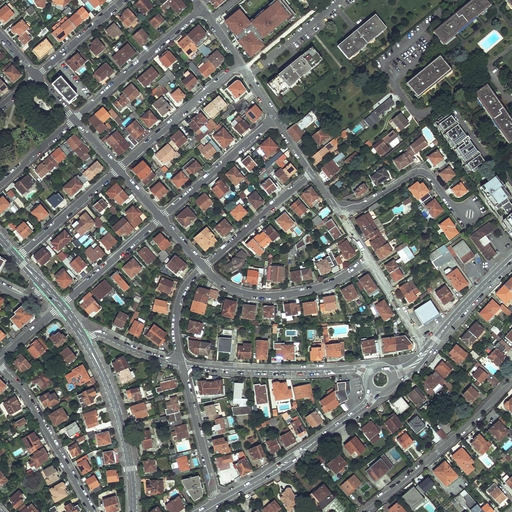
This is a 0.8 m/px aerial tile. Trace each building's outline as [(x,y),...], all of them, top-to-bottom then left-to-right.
[(88,0),(96,9),(105,1),(104,0),(88,0)] [(141,0),(135,6),(143,15),(156,4),(154,1),(152,0),(141,0)] [(186,8),(179,0),(168,0),(167,1),(169,5),(173,10),(176,13),(178,11),(180,13),(186,8)] [(212,0),(210,2),(216,8),(226,0),(212,0)] [(242,6),(225,19),(252,53),(266,42),(262,37),(292,13),(281,0),(274,0),(252,18),(242,6)] [(472,0),(434,32),(443,42),(455,32),(476,14),(489,4),(485,0),(472,0)] [(159,8),(162,11),(164,9),(169,5),(167,1),(159,8)] [(76,13),(83,21),(89,16),(88,14),(90,12),(84,5),(82,8),(76,13)] [(0,11),(0,18),(4,23),(13,15),(5,6),(0,11)] [(26,12),(30,16),(35,12),(32,7),(26,12)] [(120,19),(127,27),(136,19),(131,14),(134,11),(132,9),(129,11),(128,10),(123,14),(124,15),(120,19)] [(68,19),(75,28),(83,21),(76,13),(68,19)] [(150,22),(155,29),(158,27),(159,27),(162,24),(161,23),(165,21),(159,15),(150,22)] [(337,47),(348,60),(386,28),(375,15),(337,47)] [(60,27),(67,35),(75,28),(68,19),(60,27)] [(23,20),(15,26),(14,27),(13,28),(12,29),(12,31),(12,32),(13,33),(15,34),(16,34),(18,34),(20,37),(27,30),(30,28),(23,20)] [(120,32),(114,24),(106,31),(112,38),(120,32)] [(187,36),(197,48),(198,48),(203,44),(209,38),(198,25),(187,36)] [(51,34),(58,42),(67,35),(60,27),(51,34)] [(40,33),(43,37),(49,32),(46,28),(40,33)] [(18,39),(25,46),(32,39),(29,35),(31,34),(27,30),(20,37),(18,39)] [(133,37),(141,46),(145,43),(144,41),(148,37),(142,30),(133,37)] [(197,48),(187,36),(177,44),(188,56),(197,48)] [(90,48),(95,55),(101,50),(103,52),(106,49),(97,39),(93,42),(94,44),(90,48)] [(32,51),(39,59),(52,48),(45,40),(32,51)] [(199,51),(201,53),(207,48),(203,44),(198,48),(198,49),(199,51)] [(113,58),(120,66),(135,53),(127,45),(113,58)] [(201,53),(205,57),(211,51),(208,47),(207,48),(201,53)] [(267,85),(277,97),(322,60),(312,48),(267,85)] [(207,60),(215,69),(221,64),(220,63),(223,60),(217,52),(207,60)] [(81,53),(78,56),(85,63),(87,60),(81,53)] [(160,60),(167,69),(176,61),(168,53),(160,60)] [(66,64),(74,72),(85,63),(78,56),(77,55),(66,64)] [(407,83),(417,96),(442,76),(450,69),(440,56),(407,83)] [(199,71),(204,77),(208,73),(209,75),(216,70),(215,69),(207,60),(205,58),(203,59),(203,62),(205,65),(199,71)] [(186,66),(191,71),(195,68),(191,64),(190,62),(186,66)] [(4,69),(14,82),(21,76),(10,63),(4,69)] [(95,73),(101,81),(107,76),(108,77),(114,72),(106,64),(95,73)] [(137,80),(145,88),(159,76),(152,68),(137,80)] [(170,81),(173,78),(174,77),(169,70),(164,74),(166,76),(170,81)] [(61,77),(67,84),(69,83),(60,73),(58,74),(61,77)] [(182,83),(190,90),(194,87),(193,86),(197,82),(191,75),(182,83)] [(150,94),(152,96),(154,94),(159,90),(163,87),(170,81),(166,76),(157,84),(159,86),(150,94)] [(52,85),(69,103),(77,95),(72,90),(67,84),(61,77),(52,85)] [(228,90),(237,100),(246,92),(241,84),(240,84),(240,83),(239,83),(238,82),(237,83),(228,90)] [(475,92),(509,142),(511,139),(511,120),(487,84),(475,92)] [(123,95),(130,103),(140,94),(131,86),(128,89),(128,90),(123,95)] [(163,87),(159,90),(163,95),(164,96),(168,92),(163,87)] [(154,94),(158,98),(163,95),(159,90),(154,94)] [(171,96),(177,103),(184,96),(178,90),(171,96)] [(113,105),(117,110),(121,106),(123,109),(127,105),(130,103),(123,95),(120,97),(121,98),(113,105)] [(219,111),(220,112),(227,106),(219,97),(212,103),(219,111)] [(153,106),(162,117),(164,115),(163,114),(169,108),(161,98),(153,106)] [(232,106),(236,110),(246,101),(244,98),(237,105),(235,103),(232,106)] [(394,104),(390,98),(370,114),(371,115),(364,121),(370,128),(380,120),(377,117),(394,104)] [(236,110),(240,114),(250,105),(246,101),(236,110)] [(130,103),(127,105),(133,112),(134,111),(136,110),(130,103)] [(206,111),(212,119),(219,111),(212,103),(206,109),(205,110),(205,111),(206,111)] [(244,111),(254,123),(258,119),(257,118),(262,114),(255,106),(249,111),(247,109),(244,111)] [(95,115),(102,123),(110,117),(103,108),(95,115)] [(157,121),(149,112),(146,115),(142,118),(141,119),(148,128),(157,121)] [(454,150),(465,165),(463,167),(467,173),(472,170),(474,172),(480,168),(478,165),(484,161),(449,113),(447,115),(447,114),(434,123),(441,132),(443,131),(445,133),(443,135),(452,147),(453,147),(455,149),(454,150)] [(391,120),(396,126),(404,120),(399,114),(391,120)] [(89,121),(97,130),(103,124),(102,123),(95,115),(89,121)] [(190,125),(196,132),(204,125),(197,117),(193,120),(194,121),(190,125)] [(135,140),(146,131),(137,120),(126,130),(131,135),(126,138),(129,141),(134,147),(138,144),(135,140)] [(210,124),(215,129),(218,126),(212,120),(209,122),(210,124)] [(287,130),(296,142),(305,134),(300,128),(304,125),(299,120),(290,128),(287,130)] [(396,126),(400,131),(408,124),(404,120),(396,126)] [(239,125),(235,121),(231,124),(232,125),(241,135),(249,128),(243,121),(242,122),(239,125)] [(97,130),(100,133),(104,129),(106,127),(105,126),(103,124),(97,130)] [(192,137),(198,144),(208,135),(215,129),(210,124),(206,127),(207,129),(196,139),(194,136),(192,137)] [(306,130),(312,137),(317,133),(310,124),(306,127),(308,129),(306,130)] [(214,137),(224,149),(233,141),(224,129),(214,137)] [(312,137),(319,145),(329,137),(322,129),(317,133),(312,137)] [(311,157),(315,162),(328,152),(327,151),(333,147),(333,146),(347,134),(345,131),(344,130),(311,157)] [(372,147),(379,156),(388,149),(383,143),(395,133),(393,130),(372,147)] [(107,141),(113,148),(122,140),(116,133),(110,138),(108,135),(101,140),(104,144),(107,141)] [(172,141),(179,149),(187,141),(180,133),(176,136),(175,135),(174,135),(171,138),(171,139),(170,139),(172,141)] [(66,141),(74,150),(83,142),(81,139),(80,140),(74,134),(66,141)] [(198,144),(192,137),(191,135),(188,138),(192,144),(190,146),(188,148),(190,150),(192,148),(192,149),(193,149),(198,144)] [(407,151),(411,157),(427,144),(421,136),(405,148),(407,151)] [(260,148),(268,157),(277,148),(270,139),(260,148)] [(128,147),(131,150),(134,147),(129,141),(126,144),(122,140),(113,148),(120,156),(128,147)] [(158,153),(155,156),(163,165),(166,163),(167,164),(174,158),(174,157),(173,156),(177,153),(175,151),(176,151),(179,149),(172,141),(165,147),(166,149),(159,155),(158,153)] [(200,152),(207,160),(217,152),(217,153),(220,150),(212,141),(209,143),(210,144),(205,148),(202,145),(198,149),(200,152)] [(369,141),(363,145),(367,150),(372,146),(369,141)] [(74,150),(85,162),(90,158),(87,155),(90,152),(84,146),(86,145),(83,142),(74,150)] [(67,157),(71,153),(63,145),(59,148),(67,157)] [(51,156),(58,164),(67,157),(59,148),(51,156)] [(392,161),(398,171),(413,160),(411,157),(407,151),(392,161)] [(428,157),(433,165),(436,163),(439,167),(445,162),(436,151),(428,157)] [(252,154),(267,171),(271,167),(276,162),(284,155),(281,152),(267,164),(255,152),(252,154)] [(344,156),(341,152),(338,155),(333,159),(330,161),(321,168),(329,178),(338,170),(334,165),(336,163),(344,156)] [(276,162),(278,165),(286,158),(284,155),(276,162)] [(344,161),(347,166),(356,159),(352,155),(344,161)] [(42,163),(50,172),(58,164),(51,156),(42,163)] [(241,164),(249,173),(257,167),(249,158),(241,164)] [(154,179),(156,181),(164,174),(161,170),(160,169),(155,174),(143,162),(135,168),(135,173),(146,185),(154,179)] [(184,170),(190,177),(193,174),(194,175),(201,168),(196,162),(188,168),(187,167),(184,170)] [(440,173),(445,181),(454,175),(445,162),(439,167),(442,172),(440,173)] [(36,172),(42,179),(50,172),(42,163),(38,167),(39,169),(36,172)] [(90,169),(95,175),(103,168),(97,163),(90,169)] [(284,172),(289,178),(294,174),(293,173),(296,171),(291,165),(283,171),(284,172)] [(267,171),(270,175),(275,172),(271,167),(267,171)] [(227,176),(236,187),(244,179),(235,168),(227,176)] [(83,175),(89,181),(95,175),(90,169),(83,175)] [(371,178),(376,185),(388,177),(383,169),(377,173),(378,174),(371,178)] [(172,181),(179,188),(188,180),(187,179),(190,177),(184,170),(172,181)] [(259,177),(262,180),(266,176),(268,176),(269,177),(271,176),(270,175),(267,171),(259,177)] [(277,177),(283,184),(289,178),(284,172),(277,177)] [(64,188),(71,196),(89,181),(83,175),(81,177),(79,175),(64,188)] [(17,189),(23,195),(35,184),(28,176),(21,182),(20,181),(18,183),(21,186),(17,189)] [(495,176),(480,187),(490,199),(488,201),(496,211),(501,207),(508,216),(503,220),(508,227),(511,224),(511,205),(507,199),(510,196),(495,176)] [(244,185),(247,188),(252,183),(247,178),(245,180),(247,182),(244,185)] [(261,186),(268,196),(277,189),(269,179),(261,186)] [(451,189),(455,194),(455,195),(456,195),(457,196),(458,196),(459,196),(465,191),(457,179),(451,183),(454,187),(451,189)] [(213,191),(220,199),(229,191),(221,181),(215,186),(217,187),(213,191)] [(40,185),(45,191),(49,188),(43,182),(40,185)] [(156,195),(160,199),(168,192),(160,183),(151,191),(155,196),(156,195)] [(419,198),(422,202),(430,196),(427,192),(428,191),(422,183),(419,185),(417,183),(408,189),(417,199),(419,198)] [(107,193),(113,200),(115,198),(122,191),(117,185),(107,193)] [(353,193),(357,198),(367,191),(363,185),(359,187),(359,188),(356,190),(356,191),(353,193)] [(10,200),(16,196),(10,189),(5,194),(10,200)] [(124,202),(126,205),(135,198),(132,195),(128,198),(122,191),(115,198),(121,205),(124,202)] [(319,198),(314,192),(311,194),(308,191),(304,195),(301,197),(309,206),(311,204),(319,198)] [(247,200),(255,210),(263,203),(255,193),(248,199),(242,192),(238,196),(244,203),(247,200)] [(48,201),(55,209),(65,201),(59,195),(56,197),(55,195),(48,201)] [(195,203),(203,212),(212,204),(204,195),(195,203)] [(424,207),(433,218),(442,212),(434,200),(430,196),(422,202),(420,203),(423,207),(424,207)] [(0,200),(0,213),(0,214),(10,205),(4,198),(0,200)] [(311,204),(313,206),(321,200),(319,198),(311,204)] [(93,207),(100,214),(108,206),(102,199),(93,207)] [(290,208),(300,218),(304,214),(308,211),(298,200),(290,208)] [(367,208),(370,212),(381,204),(379,201),(367,208)] [(230,213),(237,222),(247,213),(240,205),(230,213)] [(32,213),(39,221),(42,219),(43,220),(49,215),(41,206),(32,213)] [(110,210),(114,215),(118,212),(114,207),(110,210)] [(128,216),(125,219),(134,229),(142,222),(138,218),(143,214),(139,211),(137,212),(136,210),(133,207),(126,213),(128,216)] [(177,219),(185,228),(196,218),(188,209),(177,219)] [(356,221),(361,229),(368,224),(373,221),(368,213),(363,216),(356,221)] [(73,226),(81,236),(95,224),(99,230),(104,224),(100,219),(99,218),(93,222),(86,214),(73,226)] [(276,222),(286,233),(294,224),(285,214),(276,222)] [(314,221),(318,226),(323,222),(318,216),(314,221)] [(113,229),(119,236),(124,233),(126,234),(127,235),(134,229),(125,219),(124,218),(113,229)] [(327,233),(332,241),(342,236),(332,220),(329,222),(327,218),(323,222),(318,226),(319,229),(324,226),(328,232),(327,233)] [(378,219),(374,222),(379,230),(383,227),(378,219)] [(439,225),(449,239),(457,233),(453,228),(454,227),(448,219),(439,225)] [(215,229),(223,238),(229,234),(228,232),(232,229),(225,221),(215,229)] [(489,222),(470,237),(487,260),(495,254),(488,243),(483,237),(485,236),(494,229),(489,222)] [(16,230),(25,239),(32,232),(25,223),(16,230)] [(361,229),(366,237),(367,236),(369,239),(370,238),(377,234),(378,233),(376,230),(373,231),(368,224),(361,229)] [(271,241),(272,242),(279,237),(270,227),(264,233),(271,241)] [(195,239),(205,251),(216,242),(213,238),(214,237),(206,229),(195,239)] [(58,238),(65,245),(72,239),(65,232),(58,238)] [(253,240),(262,249),(271,241),(264,233),(258,237),(257,236),(253,240)] [(101,241),(109,249),(117,242),(109,234),(101,241)] [(370,243),(375,251),(387,244),(383,239),(380,240),(377,234),(370,238),(373,242),(370,243)] [(154,240),(163,251),(171,244),(167,241),(166,241),(161,235),(154,240)] [(52,243),(58,251),(65,245),(58,238),(52,243)] [(73,243),(78,248),(82,245),(77,239),(73,243)] [(296,245),(297,250),(305,246),(303,239),(296,245)] [(344,239),(336,244),(339,247),(346,242),(344,239)] [(246,245),(252,251),(254,250),(260,256),(264,252),(262,249),(253,240),(246,245)] [(453,251),(463,263),(474,255),(463,240),(452,248),(450,245),(446,248),(448,251),(450,253),(453,251)] [(339,247),(343,253),(350,249),(346,242),(339,247)] [(395,249),(397,253),(407,247),(404,243),(395,249)] [(375,251),(380,259),(392,251),(387,244),(375,251)] [(438,248),(442,255),(448,251),(446,248),(444,244),(438,248)] [(289,252),(288,259),(292,259),(292,256),(297,252),(297,250),(296,245),(294,247),(289,252)] [(98,247),(94,251),(90,247),(85,252),(93,262),(95,260),(96,261),(99,258),(100,258),(104,255),(98,247)] [(139,254),(149,265),(156,259),(147,247),(139,254)] [(397,253),(399,256),(409,250),(407,247),(397,253)] [(428,256),(432,262),(442,255),(438,248),(428,256)] [(34,257),(42,266),(51,258),(43,249),(34,257)] [(343,253),(347,260),(355,255),(350,249),(343,253)] [(244,264),(247,255),(242,250),(237,255),(235,258),(234,258),(233,259),(232,260),(232,261),(232,262),(223,267),(227,273),(231,271),(232,273),(240,269),(242,264),(244,264)] [(160,256),(165,261),(170,256),(168,253),(166,254),(163,251),(159,254),(160,256)] [(432,262),(437,269),(440,267),(440,266),(453,257),(450,253),(448,251),(442,255),(432,262)] [(58,256),(63,262),(67,258),(62,252),(58,256)] [(317,264),(319,269),(324,266),(327,272),(331,271),(330,268),(334,265),(329,256),(324,258),(325,260),(317,264)] [(63,262),(69,269),(71,266),(78,273),(81,270),(86,266),(79,257),(74,261),(71,264),(67,259),(67,258),(63,262)] [(168,267),(175,274),(180,269),(183,272),(188,268),(177,257),(168,267)] [(124,269),(132,278),(142,270),(133,259),(124,269)] [(384,266),(390,274),(397,269),(398,268),(393,260),(384,266)] [(429,264),(434,272),(437,269),(432,262),(429,264)] [(319,269),(322,275),(327,272),(324,266),(319,269)] [(284,268),(273,267),(268,267),(267,274),(267,275),(266,281),(271,281),(283,282),(284,268)] [(446,276),(457,292),(467,284),(456,269),(452,272),(448,268),(444,272),(447,276),(446,276)] [(390,274),(395,281),(402,277),(397,269),(390,274)] [(301,272),(302,280),(312,279),(310,270),(301,272)] [(56,280),(63,287),(65,288),(73,281),(65,272),(56,280)] [(295,279),(296,282),(302,280),(301,272),(291,273),(292,279),(295,279)] [(113,278),(125,292),(130,288),(118,273),(113,278)] [(248,273),(247,282),(251,283),(251,284),(257,285),(257,284),(262,284),(262,276),(258,275),(258,274),(248,273)] [(359,281),(369,295),(378,289),(368,275),(359,281)] [(399,289),(404,296),(416,288),(413,283),(409,286),(407,283),(413,279),(411,275),(399,284),(401,287),(399,289)] [(511,277),(508,281),(507,281),(503,285),(511,292),(511,277)] [(158,290),(169,294),(173,283),(162,279),(158,290)] [(93,293),(100,300),(113,289),(106,281),(93,293)] [(496,294),(506,303),(511,296),(511,292),(503,285),(500,288),(501,289),(496,294)] [(341,292),(347,303),(358,297),(351,286),(341,292)] [(436,294),(444,305),(453,298),(445,287),(436,294)] [(198,291),(195,301),(206,305),(209,297),(213,299),(215,291),(211,289),(210,291),(200,288),(199,288),(199,289),(198,290),(198,291)] [(404,296),(409,304),(417,299),(414,295),(419,292),(416,288),(404,296)] [(420,297),(422,300),(431,295),(429,293),(429,292),(420,297)] [(82,306),(89,315),(94,311),(96,313),(101,309),(91,297),(92,296),(90,294),(84,299),(86,302),(82,306)] [(134,302),(131,307),(135,311),(142,298),(136,296),(133,301),(134,302)] [(323,299),(325,311),(336,309),(334,297),(323,299)] [(226,298),(222,316),(233,318),(236,303),(231,301),(231,300),(226,298)] [(156,300),(154,311),(166,314),(169,304),(156,300)] [(500,307),(492,300),(486,307),(494,314),(500,307)] [(195,306),(194,311),(203,314),(206,305),(195,301),(193,306),(195,306)] [(376,307),(385,321),(393,315),(384,301),(376,307)] [(414,312),(423,326),(439,315),(430,301),(414,312)] [(303,304),(304,315),(316,314),(315,303),(303,304)] [(285,306),(286,316),(297,315),(295,304),(285,306)] [(243,306),(242,318),(254,320),(255,308),(243,306)] [(8,333),(13,339),(22,332),(19,329),(34,316),(30,311),(28,312),(25,309),(23,310),(21,307),(15,312),(16,313),(11,318),(16,325),(8,333)] [(263,308),(264,318),(273,318),(274,319),(276,319),(276,307),(268,308),(268,307),(264,307),(264,308),(263,308)] [(480,313),(488,320),(494,314),(486,307),(480,313)] [(510,317),(511,314),(511,312),(506,308),(503,311),(510,317)] [(133,324),(129,333),(134,335),(135,333),(139,335),(141,330),(144,325),(135,321),(139,313),(135,311),(130,322),(133,324)] [(114,324),(123,328),(128,316),(119,312),(114,324)] [(192,328),(191,332),(200,334),(203,324),(191,321),(189,327),(192,328)] [(483,329),(476,322),(468,331),(476,338),(483,329)] [(167,335),(155,326),(153,329),(152,331),(147,329),(146,329),(144,336),(147,337),(158,345),(163,338),(165,340),(167,335)] [(255,326),(254,334),(262,335),(262,338),(269,338),(269,334),(262,333),(263,327),(255,326)] [(493,332),(497,335),(500,332),(493,326),(490,329),(493,332)] [(460,339),(468,346),(476,338),(468,331),(460,339)] [(50,338),(58,347),(66,339),(60,332),(54,336),(53,335),(50,338)] [(394,338),(396,351),(407,350),(409,350),(410,349),(411,349),(412,348),(412,347),(412,346),(412,345),(411,344),(411,343),(405,337),(399,337),(399,335),(393,336),(394,338)] [(324,344),(323,337),(320,337),(320,342),(312,343),(313,348),(312,348),(312,351),(311,351),(311,352),(312,360),(323,358),(322,356),(325,356),(324,347),(324,344)] [(221,338),(220,350),(231,351),(232,339),(221,338)] [(382,340),(384,353),(396,351),(394,338),(382,340)] [(45,344),(40,339),(37,341),(32,345),(33,346),(28,350),(35,358),(45,350),(42,347),(45,344)] [(200,342),(199,353),(209,355),(210,349),(215,350),(215,341),(212,340),(211,343),(200,342)] [(260,355),(260,359),(267,359),(267,350),(268,350),(269,341),(258,340),(257,350),(258,350),(257,355),(260,355)] [(362,342),(364,353),(370,352),(371,354),(376,353),(373,340),(362,342)] [(194,352),(199,353),(200,342),(190,341),(191,350),(194,352)] [(277,351),(277,356),(287,356),(287,358),(293,358),(293,346),(282,346),(282,343),(275,343),(275,351),(277,351)] [(503,348),(498,343),(494,347),(496,348),(488,357),(497,366),(505,357),(500,352),(503,348)] [(327,346),(328,357),(334,357),(335,357),(340,357),(340,355),(339,344),(327,346)] [(467,354),(456,345),(450,353),(452,355),(450,357),(459,363),(467,354)] [(239,346),(238,358),(244,359),(244,357),(251,358),(251,347),(244,347),(239,346)] [(60,354),(68,365),(78,358),(74,352),(72,353),(68,348),(60,354)] [(469,354),(475,360),(479,356),(472,350),(469,354)] [(18,368),(21,371),(29,364),(22,356),(15,362),(19,367),(18,368)] [(113,363),(118,373),(119,372),(127,368),(128,367),(123,356),(116,359),(117,361),(113,363)] [(447,361),(444,364),(450,370),(453,367),(447,361)] [(450,370),(444,364),(442,362),(439,365),(440,367),(436,371),(443,377),(450,370)] [(487,374),(489,372),(478,362),(475,364),(476,365),(472,369),(476,373),(473,376),(477,380),(481,383),(488,375),(487,374)] [(67,376),(71,382),(78,378),(81,384),(90,379),(83,366),(74,370),(75,372),(67,376)] [(121,378),(123,383),(132,378),(127,368),(119,372),(122,378),(121,378)] [(37,382),(43,388),(47,385),(48,386),(51,383),(43,371),(33,381),(35,383),(37,382)] [(157,382),(161,383),(165,373),(161,372),(157,382)] [(443,383),(444,381),(435,372),(433,374),(424,382),(425,384),(423,387),(431,395),(434,392),(435,394),(442,387),(441,386),(443,383)] [(175,380),(161,383),(162,387),(157,389),(158,393),(177,388),(176,384),(175,380)] [(201,394),(201,398),(209,397),(209,394),(223,393),(223,380),(198,382),(200,394),(201,394)] [(442,384),(448,391),(452,387),(446,381),(442,384)] [(335,391),(335,397),(339,404),(342,401),(344,402),(345,402),(346,401),(346,400),(347,400),(347,399),(347,398),(347,397),(346,396),(345,395),(345,392),(350,391),(349,382),(344,383),(344,384),(335,385),(335,391)] [(241,403),(241,406),(248,405),(248,399),(241,399),(242,388),(244,388),(244,384),(235,383),(233,403),(241,403)] [(273,385),(276,400),(292,397),(291,390),(288,391),(286,384),(284,384),(280,385),(279,384),(278,383),(275,383),(273,384),(273,385)] [(480,390),(472,383),(469,386),(470,387),(462,395),(471,403),(476,397),(474,396),(477,393),(479,395),(482,392),(480,390)] [(255,386),(257,402),(268,401),(266,388),(261,389),(260,385),(255,386)] [(312,395),(310,386),(295,389),(297,398),(309,395),(309,398),(311,398),(312,403),(314,403),(312,395)] [(127,391),(128,397),(135,396),(136,399),(140,398),(137,388),(127,391)] [(423,397),(421,395),(424,393),(420,388),(417,390),(416,388),(412,392),(413,393),(409,396),(418,407),(422,403),(420,400),(423,397)] [(78,395),(82,408),(88,406),(88,405),(93,403),(91,396),(95,394),(93,389),(78,395)] [(320,403),(323,407),(335,397),(335,391),(320,402),(320,403)] [(40,398),(45,407),(48,405),(49,407),(58,401),(54,394),(50,396),(48,394),(40,398)] [(400,414),(409,406),(413,411),(415,409),(411,403),(408,405),(401,396),(396,400),(397,401),(393,405),(400,414)] [(321,408),(325,413),(339,404),(335,397),(323,407),(321,408)] [(4,405),(11,415),(21,409),(18,404),(19,404),(16,398),(4,405)] [(165,410),(166,416),(175,414),(174,411),(179,410),(176,398),(171,399),(172,402),(170,403),(171,409),(165,410)] [(135,413),(137,419),(148,415),(144,403),(131,407),(133,414),(135,413)] [(232,407),(234,415),(254,413),(253,404),(248,405),(241,406),(232,407)] [(214,405),(205,407),(207,417),(209,416),(210,421),(215,420),(219,419),(218,414),(216,414),(214,405)] [(306,418),(312,427),(314,425),(315,426),(325,420),(317,407),(314,410),(314,411),(306,418)] [(50,416),(55,425),(65,419),(63,415),(64,414),(61,409),(55,412),(55,411),(49,414),(50,416)] [(425,424),(424,423),(426,421),(422,416),(415,409),(413,411),(417,415),(408,423),(415,432),(425,424)] [(85,415),(90,428),(99,424),(97,421),(100,420),(99,417),(97,417),(95,411),(85,415)] [(174,437),(175,441),(189,437),(186,425),(182,426),(180,421),(177,421),(175,414),(166,416),(170,431),(175,430),(177,436),(174,437)] [(393,414),(382,422),(391,432),(401,424),(393,414)] [(27,423),(24,418),(13,425),(16,431),(19,430),(20,431),(25,428),(24,425),(27,423)] [(290,424),(298,437),(303,434),(302,432),(305,431),(297,419),(290,424)] [(66,431),(69,437),(80,431),(76,423),(78,421),(78,420),(60,430),(62,434),(66,431)] [(218,430),(219,434),(226,433),(223,420),(216,422),(217,426),(214,426),(215,431),(218,430)] [(255,426),(257,430),(271,424),(270,420),(255,426)] [(489,430),(498,422),(497,420),(487,429),(489,430)] [(370,421),(361,429),(369,439),(376,434),(382,430),(377,423),(374,425),(370,421)] [(391,432),(382,422),(379,424),(388,435),(391,432)] [(498,422),(489,430),(498,441),(508,433),(498,422)] [(280,438),(286,447),(294,442),(289,432),(290,431),(288,428),(286,429),(288,433),(280,438)] [(99,439),(100,446),(112,443),(109,431),(97,434),(98,439),(99,439)] [(142,432),(145,449),(153,447),(150,431),(142,432)] [(24,440),(29,449),(35,446),(35,447),(32,449),(34,451),(43,446),(38,437),(37,438),(34,433),(24,440)] [(412,442),(405,433),(396,439),(403,449),(412,442)] [(78,439),(79,442),(85,439),(86,441),(89,440),(89,439),(87,434),(78,439)] [(376,434),(369,439),(373,444),(380,438),(376,434)] [(479,434),(470,442),(477,450),(478,450),(482,454),(489,448),(488,447),(491,445),(487,441),(486,442),(479,434)] [(0,441),(4,447),(10,444),(8,441),(6,442),(4,438),(0,441)] [(219,450),(220,455),(229,452),(227,441),(225,442),(224,438),(213,441),(215,451),(219,450)] [(354,457),(364,448),(362,446),(355,438),(345,447),(354,457)] [(266,443),(271,454),(281,450),(277,439),(266,443)] [(74,440),(66,445),(69,449),(76,445),(74,440)] [(76,445),(69,449),(73,457),(81,453),(76,445)] [(250,450),(253,459),(263,456),(260,447),(250,450)] [(454,458),(463,450),(461,447),(451,455),(454,458)] [(40,464),(50,458),(44,448),(34,454),(35,456),(31,458),(33,461),(35,465),(37,468),(41,466),(40,464)] [(463,450),(454,458),(463,469),(473,461),(463,450)] [(115,454),(113,454),(113,451),(103,453),(104,465),(114,463),(114,459),(115,459),(115,454)] [(219,459),(221,465),(229,463),(237,461),(235,453),(229,455),(229,456),(219,459)] [(321,455),(313,458),(317,466),(324,463),(321,455)] [(393,467),(383,455),(375,461),(378,465),(375,467),(373,465),(370,468),(366,472),(374,482),(378,478),(378,479),(382,476),(381,475),(384,472),(385,473),(393,467)] [(331,461),(328,463),(336,473),(339,470),(341,472),(345,468),(343,466),(347,463),(342,458),(341,459),(338,456),(335,458),(331,461)] [(178,459),(182,471),(189,469),(187,457),(178,459)] [(217,459),(220,468),(229,465),(229,463),(221,465),(219,459),(217,459)] [(78,464),(83,474),(90,470),(85,460),(78,464)] [(146,472),(156,471),(154,460),(144,462),(145,467),(144,467),(145,471),(145,472),(146,472)] [(238,471),(241,476),(250,471),(244,460),(241,461),(241,460),(239,461),(239,463),(234,466),(236,471),(238,471)] [(433,471),(445,485),(457,475),(444,461),(433,471)] [(44,471),(49,479),(47,480),(49,484),(59,478),(57,475),(58,474),(56,469),(54,470),(52,466),(44,471)] [(108,472),(109,482),(119,481),(117,471),(116,471),(108,472)] [(507,474),(503,478),(511,488),(511,476),(510,478),(507,474)] [(86,480),(91,489),(99,485),(94,475),(86,480)] [(343,483),(340,486),(348,494),(349,493),(350,488),(353,489),(354,485),(358,486),(360,484),(353,475),(350,478),(350,480),(347,479),(346,483),(343,483)] [(183,484),(193,500),(201,496),(203,494),(198,476),(182,481),(183,484)] [(418,484),(418,485),(424,492),(434,484),(428,477),(421,483),(421,482),(418,484)] [(163,480),(151,481),(151,485),(147,485),(148,495),(161,494),(163,492),(163,480)] [(51,490),(54,496),(53,497),(56,502),(69,495),(63,483),(51,490)] [(495,483),(493,484),(487,489),(499,504),(507,497),(498,487),(495,483)] [(316,505),(317,504),(321,509),(334,499),(323,485),(316,491),(315,489),(308,496),(316,505)] [(424,492),(418,485),(407,494),(406,492),(402,496),(412,509),(424,499),(421,495),(424,492)] [(288,488),(283,491),(285,493),(279,497),(284,503),(282,504),(288,511),(300,503),(298,501),(299,500),(295,495),(294,496),(288,488)] [(10,499),(13,503),(12,504),(16,509),(23,503),(20,499),(19,497),(21,495),(18,492),(10,499)] [(465,505),(470,511),(482,511),(480,509),(467,494),(463,498),(466,502),(465,505)] [(103,500),(106,511),(114,511),(120,510),(115,497),(103,500)] [(158,500),(167,511),(170,510),(171,511),(177,511),(185,507),(181,502),(182,501),(178,497),(167,506),(161,498),(158,500)] [(265,507),(262,510),(264,511),(274,511),(280,508),(274,501),(268,505),(270,508),(267,510),(265,507)] [(406,511),(398,501),(388,510),(389,511),(406,511)] [(459,511),(463,511),(465,511),(457,502),(453,505),(459,511)]
